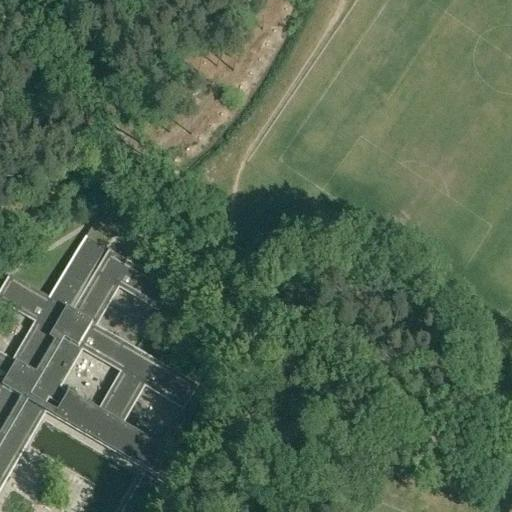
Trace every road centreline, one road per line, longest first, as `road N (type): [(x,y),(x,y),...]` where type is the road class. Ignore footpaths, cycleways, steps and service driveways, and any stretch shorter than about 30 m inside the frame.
road 1 (residential): [(247,329),(191,259),(87,95),(9,0)]
road 2 (residential): [(383,421),(247,329)]
road 3 (residential): [(511,475),(383,421)]
road 4 (residential): [(383,421),(330,419),(254,445)]
